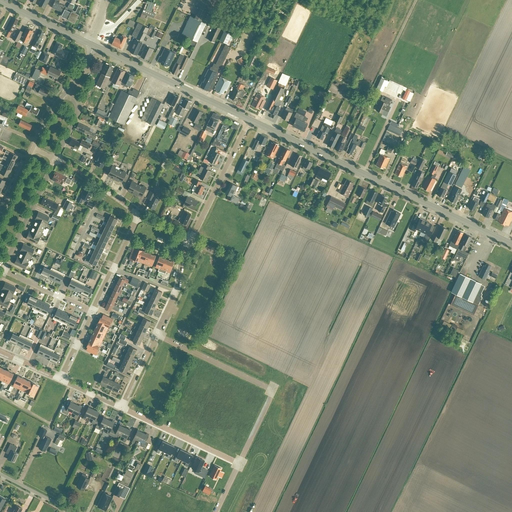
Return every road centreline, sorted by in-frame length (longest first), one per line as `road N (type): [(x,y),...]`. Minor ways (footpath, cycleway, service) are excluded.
road 1 (residential): [(237,463),(272,389),(156,334)]
road 2 (primary): [(511,244),(339,162)]
road 3 (unclassified): [(339,162),(416,0)]
road 4 (primary): [(248,119),(94,45)]
road 5 (residential): [(189,241),(248,119)]
road 6 (residential): [(237,463),(121,408)]
road 7 (residential): [(3,269),(54,158)]
